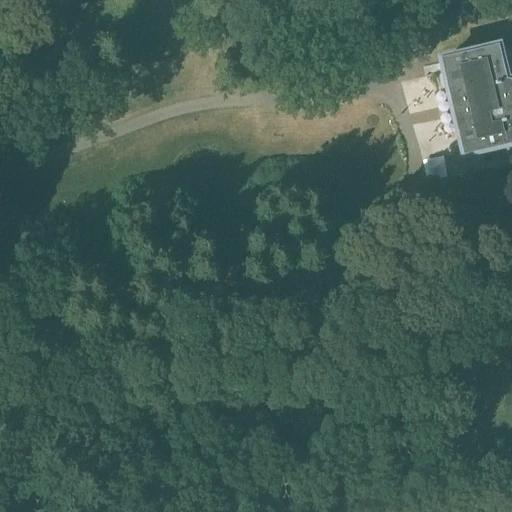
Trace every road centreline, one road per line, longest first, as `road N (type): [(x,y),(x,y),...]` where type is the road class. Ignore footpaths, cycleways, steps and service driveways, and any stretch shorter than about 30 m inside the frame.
road 1 (track): [(0,200),(120,279),(194,289),(320,275),(360,249),(416,167),(397,94)]
road 2 (track): [(397,94),(201,103),(0,169)]
